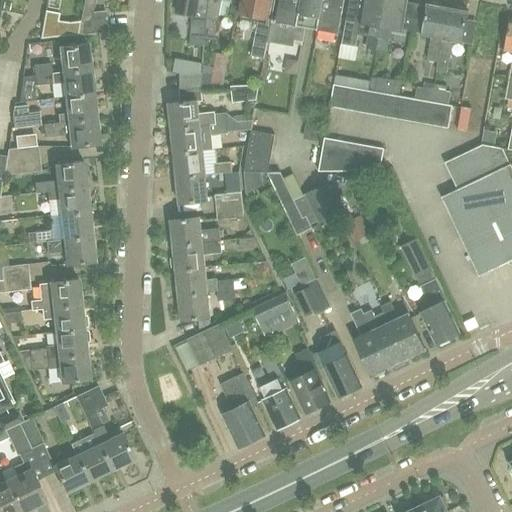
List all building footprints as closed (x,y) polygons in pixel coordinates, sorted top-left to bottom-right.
[(84,0),(81,21),(83,34),(108,31),(106,12),(92,13),(92,0),(84,0)] [(206,18),(209,0),(178,0),(176,13),(191,16),(189,45),(204,46),(204,40),(206,18)] [(229,0),(232,0),(231,0),(209,0),(206,18),(204,40),(213,42),(217,20),(221,0),(229,0)] [(266,45),(267,43),(272,18),(275,0),(242,0),(240,12),(258,16),(251,55),(264,57),(266,45)] [(296,29),(301,0),(279,0),(276,19),(272,18),(267,43),(293,47),(294,41),(302,43),(305,30),(296,29)] [(321,0),(301,0),(296,29),(305,30),(306,23),(307,23),(308,16),(319,18),(321,0)] [(321,0),(319,18),(317,29),(338,33),(343,0),(321,0)] [(377,50),(385,0),(363,0),(360,22),(345,19),(340,44),(356,47),(358,34),(368,36),(366,48),(377,50)] [(401,28),(406,0),(385,0),(377,50),(386,51),(388,40),(405,43),(407,29),(401,28)] [(438,61),(448,7),(441,6),(440,3),(432,2),(430,4),(427,4),(421,35),(431,37),(427,60),(438,61)] [(462,42),(468,11),(465,11),(464,7),(456,6),(454,9),(448,7),(438,61),(436,71),(447,73),(453,41),(462,42)] [(44,12),(39,39),(54,37),(58,14),(44,12)] [(70,35),(83,34),(81,21),(69,22),(70,35)] [(62,72),(91,69),(88,44),(59,47),(62,72)] [(179,89),(202,88),(222,86),(228,56),(216,53),(212,75),(202,73),(179,74),(179,89)] [(34,75),(51,74),(50,64),(33,66),(34,75)] [(65,97),(94,94),(91,69),(62,72),(51,74),(34,75),(24,77),(25,88),(63,83),(65,97)] [(357,89),(369,91),(371,82),(359,80),(357,89)] [(256,101),(259,84),(230,86),(231,103),(256,101)] [(333,84),(330,107),(341,109),(346,87),(333,84)] [(431,102),(440,104),(448,105),(450,93),(445,92),(446,87),(434,85),(433,89),(431,102)] [(346,87),(341,109),(353,111),(357,89),(346,87)] [(417,99),(429,102),(431,102),(433,89),(416,87),(414,99),(417,99)] [(357,89),(353,111),(365,113),(369,91),(357,89)] [(369,91),(365,113),(377,115),(381,93),(369,91)] [(381,93),(377,115),(389,118),(393,95),(381,93)] [(58,123),(96,119),(94,94),(65,97),(67,114),(57,115),(58,123)] [(393,95),(389,118),(401,120),(405,97),(393,95)] [(405,97),(401,120),(413,122),(417,99),(414,99),(405,97)] [(417,99),(413,122),(425,124),(429,102),(417,99)] [(226,114),(199,116),(198,101),(169,104),(172,128),(237,121),(226,114)] [(429,102),(425,124),(436,126),(440,104),(431,102),(429,102)] [(440,104),(436,126),(448,128),(452,106),(448,105),(440,104)] [(14,108),(11,128),(40,125),(38,113),(27,115),(26,106),(14,108)] [(44,137),(69,134),(70,147),(99,143),(96,119),(58,123),(42,125),(44,137)] [(174,153),(203,150),(212,149),(211,136),(227,135),(227,133),(238,131),(237,121),(172,128),(174,153)] [(249,142),(273,146),(275,135),(251,131),(249,142)] [(324,138),(318,171),(330,171),(336,140),(324,138)] [(336,140),(330,171),(343,171),(348,142),(336,140)] [(271,157),(273,146),(249,142),(247,153),(271,157)] [(348,142),(343,171),(355,171),(360,144),(348,142)] [(360,144),(355,171),(367,171),(372,146),(360,144)] [(457,189),(442,197),(479,276),(511,260),(511,166),(511,164),(510,164),(503,148),(483,144),(445,163),(457,189)] [(8,149),(7,156),(6,163),(40,159),(38,145),(8,149)] [(372,146),(367,171),(380,171),(384,149),(372,146)] [(177,177),(205,174),(203,150),(174,153),(177,177)] [(268,172),(271,157),(247,153),(243,173),(268,172)] [(6,163),(4,179),(41,172),(40,159),(6,163)] [(34,193),(47,191),(87,187),(84,161),(55,165),(57,181),(33,184),(34,193)] [(213,164),(214,173),(231,171),(230,162),(213,164)] [(318,224),(340,213),(326,184),(294,200),(280,172),(268,173),(298,235),(311,229),(309,226),(317,222),(318,224)] [(205,174),(177,177),(179,203),(208,200),(205,174)] [(61,215),(90,211),(87,187),(47,191),(48,200),(59,199),(61,215)] [(215,207),(241,205),(240,193),(214,196),(215,207)] [(0,215),(11,214),(9,196),(0,196),(0,215)] [(241,205),(215,207),(216,220),(242,217),(241,205)] [(64,239),(92,235),(90,211),(61,215),(64,239)] [(362,218),(361,215),(356,218),(346,222),(353,236),(354,239),(369,232),(362,218)] [(218,229),(201,230),(200,217),(171,220),(174,245),(220,241),(218,229)] [(45,241),(50,240),(49,232),(33,234),(34,242),(45,241)] [(95,261),(92,235),(64,239),(50,240),(45,241),(46,254),(65,252),(67,264),(95,261)] [(256,247),(251,236),(237,237),(238,249),(256,247)] [(401,246),(416,277),(432,269),(417,238),(401,246)] [(205,268),(204,256),(221,254),(220,241),(174,245),(175,256),(173,257),(171,259),(172,267),(174,269),(176,269),(177,271),(205,268)] [(27,264),(1,267),(3,279),(0,279),(0,292),(30,289),(27,264)] [(205,268),(177,271),(179,295),(208,292),(216,291),(234,290),(234,279),(206,281),(205,268)] [(79,279),(38,284),(40,300),(30,301),(31,310),(39,309),(82,304),(79,279)] [(450,315),(445,302),(447,301),(436,279),(421,286),(431,308),(421,312),(436,344),(451,337),(450,335),(457,331),(458,333),(459,333),(450,315)] [(309,287),(301,291),(294,294),(305,317),(312,314),(320,310),(309,287)] [(234,290),(216,291),(217,301),(235,300),(234,290)] [(208,292),(179,295),(182,320),(210,317),(208,292)] [(285,292),(253,307),(260,323),(293,307),(285,292)] [(408,313),(399,318),(391,301),(380,306),(384,313),(388,323),(406,358),(425,349),(408,313)] [(85,317),(83,317),(82,304),(39,309),(40,317),(54,316),(56,332),(84,328),(84,330),(87,329),(88,328),(87,319),(85,317)] [(406,358),(388,323),(384,313),(374,317),(371,310),(364,314),(379,347),(377,348),(386,367),(393,364),(394,366),(396,367),(404,364),(404,361),(403,359),(406,358)] [(19,311),(0,313),(5,324),(20,322),(19,311)] [(379,347),(364,314),(362,311),(353,316),(362,335),(354,339),(371,375),(373,374),(374,376),(376,376),(384,373),(385,371),(384,368),(386,367),(377,348),(379,347)] [(220,323),(186,339),(199,367),(233,351),(220,323)] [(85,332),(84,330),(84,328),(56,332),(57,348),(18,352),(22,360),(87,353),(86,345),(88,344),(90,342),(89,334),(87,332),(85,332)] [(361,386),(346,355),(345,355),(335,333),(322,339),(328,350),(315,356),(320,368),(324,366),(339,396),(342,395),(343,397),(351,393),(350,391),(353,389),(353,388),(358,385),(359,387),(361,386)] [(329,401),(319,380),(322,378),(307,349),(297,354),(306,373),(291,381),(306,412),(309,411),(311,412),(319,409),(319,406),(321,404),(320,402),(327,399),(328,401),(329,401)] [(91,365),(88,365),(87,353),(22,360),(26,368),(30,368),(30,371),(60,368),(61,382),(90,379),(90,377),(92,377),(93,375),(92,366),(91,365)] [(271,381),(259,387),(265,399),(263,400),(268,411),(277,429),(300,417),(291,399),(287,389),(289,388),(279,368),(274,356),(262,362),(268,373),(271,381)] [(265,434),(249,402),(256,398),(244,373),(219,385),(231,410),(222,414),(238,447),(265,434)] [(3,379),(0,380),(0,409),(14,403),(3,379)] [(79,402),(93,433),(99,444),(111,470),(134,459),(121,433),(109,439),(95,411),(108,405),(99,386),(76,396),(79,402)] [(70,418),(62,403),(53,407),(61,423),(70,418)] [(0,432),(18,424),(20,423),(14,413),(0,419),(0,432)] [(18,424),(31,451),(45,444),(32,418),(20,423),(18,424)] [(17,457),(31,451),(18,424),(0,432),(0,443),(9,440),(17,457)] [(111,470),(99,444),(93,433),(71,444),(76,455),(88,481),(111,470)] [(66,492),(88,481),(76,455),(53,466),(66,492)] [(22,511),(46,501),(26,461),(13,467),(17,475),(6,480),(22,511)] [(22,511),(6,480),(0,482),(0,511),(22,511)] [(446,511),(444,507),(447,506),(443,498),(440,499),(439,497),(420,507),(422,511),(446,511)]
